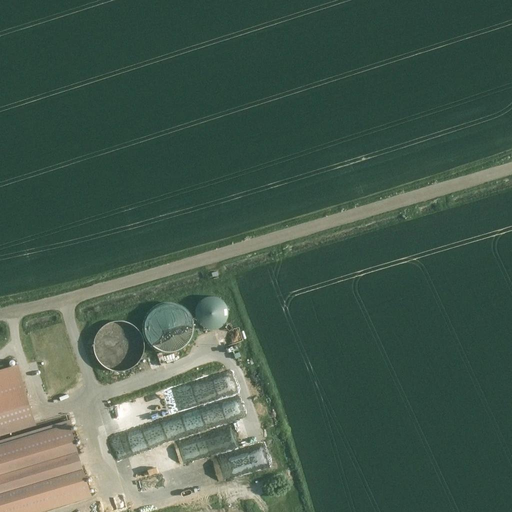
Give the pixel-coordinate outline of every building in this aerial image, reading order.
[(205,325),(230,325),(230,297),(205,297),(205,325)] [(155,351),(196,345),(189,301),(148,308),(155,351)] [(142,360),(146,353),(147,344),(145,335),(140,328),(133,322),(125,319),(116,319),(108,322),(101,327),(97,334),(95,342),(95,350),(98,358),(103,365),(111,369),(119,371),(127,370),(135,367),(142,360)] [(0,436),(38,426),(20,364),(0,369),(0,436)] [(141,427),(145,444),(232,423),(229,413),(225,414),(223,407),(141,427)] [(74,423),(0,443),(0,492),(87,468),(74,423)] [(107,511),(105,503),(71,511),(107,511)]
